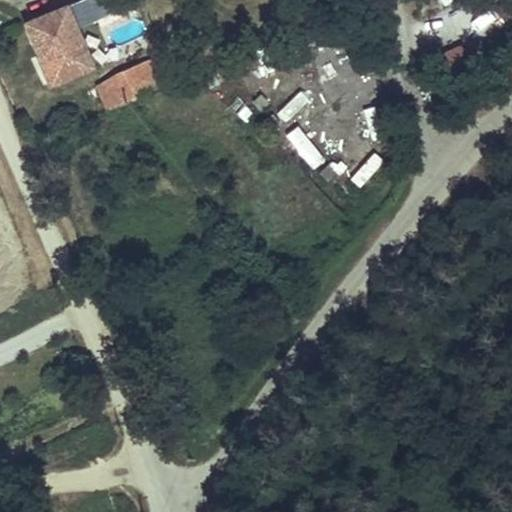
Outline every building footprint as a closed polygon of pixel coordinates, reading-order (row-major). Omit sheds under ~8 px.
[(107,0),(85,0),(84,1),(93,21),(113,13),(107,0)] [(67,8),(28,24),(47,69),(53,83),(91,67),(67,8)] [(479,49),(508,29),(500,18),(471,38),(479,49)] [(150,34),(157,49),(173,43),(166,28),(150,34)] [(157,90),(146,65),(132,71),(142,97),(157,90)] [(132,71),(117,77),(127,103),(142,97),(132,71)] [(127,103),(117,77),(98,86),(108,110),(127,103)] [(331,117),(342,104),(308,78),(298,91),(331,117)] [(363,109),(373,141),(386,137),(375,105),(363,109)] [(287,132),(283,144),(303,150),(307,138),(287,132)] [(371,146),(371,172),(383,172),(383,146),(371,146)] [(352,154),(341,163),(365,190),(375,180),(352,154)]
